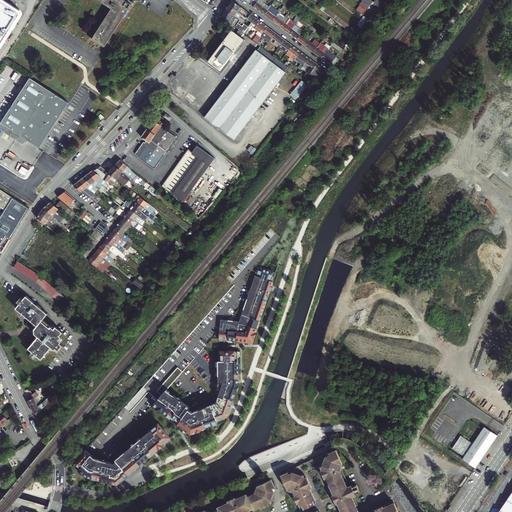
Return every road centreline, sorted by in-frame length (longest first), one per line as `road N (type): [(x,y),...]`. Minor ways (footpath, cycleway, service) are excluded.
road 1 (tertiary): [(61,180),(85,163),(211,18)]
road 2 (tertiary): [(211,18),(61,180)]
road 3 (tertiary): [(53,511),(57,460),(3,367)]
